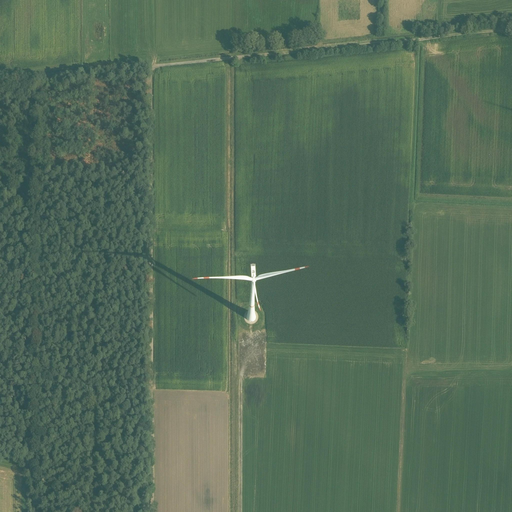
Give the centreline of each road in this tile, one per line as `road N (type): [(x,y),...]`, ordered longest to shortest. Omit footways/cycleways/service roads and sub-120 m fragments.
road 1 (track): [(150,511),(153,73),(161,64),(511,28)]
road 2 (track): [(397,511),(405,360)]
road 3 (track): [(240,511),(240,366)]
